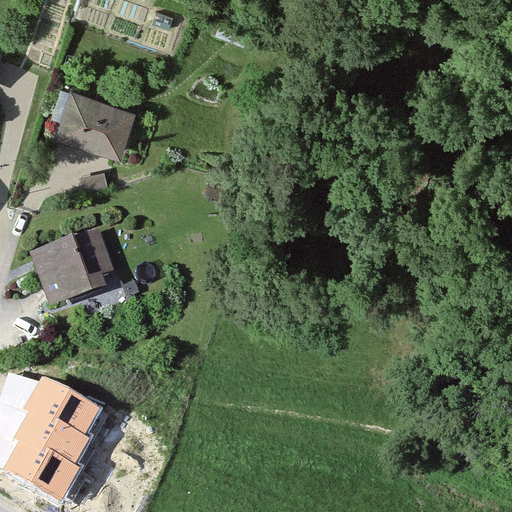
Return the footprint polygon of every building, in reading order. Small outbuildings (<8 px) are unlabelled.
[(70,90),(54,135),(117,158),(134,113),(70,90)] [(28,258),(45,313),(106,294),(102,282),(112,279),(99,236),(28,258)] [(99,408),(42,376),(26,404),(31,407),(83,436),(99,408)] [(83,436),(31,407),(15,436),(19,437),(73,468),(89,439),(83,436)] [(73,468),(19,437),(3,465),(61,498),(76,469),(73,468)]
